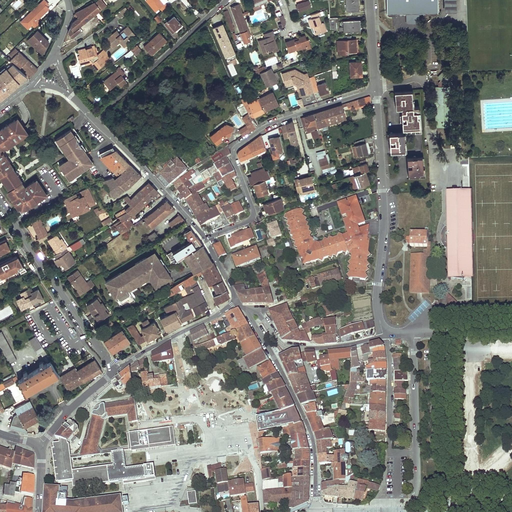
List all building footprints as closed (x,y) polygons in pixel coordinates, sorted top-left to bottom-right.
[(48,6),(49,4),(44,0),(43,0),(28,15),(38,25),(40,23),(36,19),(38,18),(39,19),(49,8),(48,6)] [(100,0),(97,0),(94,2),(100,9),(105,5),(100,0)] [(145,0),(155,12),(159,8),(162,11),(167,6),(165,3),(163,4),(159,0),(145,0)] [(252,0),(255,6),(253,7),(255,10),(261,8),(260,4),(272,0),(252,0)] [(296,5),(299,11),(311,7),(308,0),(296,5)] [(345,0),(346,11),(359,10),(358,0),(345,0)] [(386,0),(387,15),(389,17),(399,16),(399,14),(405,14),(406,21),(408,23),(417,22),(418,20),(418,14),(424,13),(424,16),(435,16),(437,13),(436,0),(386,0)] [(445,0),(445,11),(455,11),(454,0),(445,0)] [(78,18),(83,23),(100,9),(94,2),(75,13),(75,14),(74,15),(77,18),(78,18)] [(231,7),(245,44),(250,42),(248,36),(250,36),(243,16),(245,15),(244,13),(242,14),(239,4),(231,7)] [(125,7),(120,11),(124,16),(129,12),(125,7)] [(224,12),(230,31),(234,30),(227,10),(224,12)] [(319,13),(310,16),(312,19),(308,21),(311,29),(313,28),(314,27),(317,35),(326,32),(323,24),(321,25),(319,17),(321,17),(319,13)] [(32,24),(33,24),(36,27),(38,25),(28,15),(24,19),(27,22),(29,21),(32,24)] [(164,24),(172,34),(175,31),(174,30),(181,24),(174,16),(164,24)] [(77,18),(76,19),(72,22),(68,31),(72,37),(81,31),(78,27),(83,23),(78,18),(77,18)] [(339,31),(360,30),(360,20),(343,21),(343,26),(343,27),(339,27),(339,31)] [(222,23),(212,28),(224,57),(235,53),(222,23)] [(127,26),(118,33),(120,34),(123,31),(131,41),(136,37),(127,26)] [(48,42),(37,31),(28,40),(39,50),(42,47),(45,49),(48,42)] [(123,47),(131,41),(123,31),(120,34),(118,36),(115,32),(105,40),(112,48),(119,42),(123,47)] [(144,47),(151,54),(166,40),(160,32),(144,47)] [(272,32),(264,35),(265,38),(258,41),(263,54),(267,53),(272,51),(271,49),(275,48),(273,42),(274,41),(272,36),(274,36),(272,32)] [(305,36),(299,38),(302,49),(310,46),(308,40),(306,40),(305,36)] [(337,36),(338,54),(343,53),(343,50),(346,50),(346,52),(347,52),(356,51),(356,41),(351,42),(351,40),(351,36),(337,36)] [(299,45),(301,49),(302,49),(299,38),(298,39),(298,40),(295,41),(294,40),(289,42),(290,44),(286,46),(288,53),(294,51),(293,50),(297,49),(296,46),(299,45)] [(78,50),(80,56),(87,54),(85,49),(92,47),(94,55),(97,55),(94,45),(86,47),(78,50)] [(135,55),(141,50),(136,45),(131,50),(133,53),(135,55)] [(99,68),(107,62),(100,52),(97,55),(94,55),(92,47),(85,49),(87,54),(80,56),(77,56),(79,63),(90,60),(92,63),(95,66),(97,65),(99,68)] [(13,58),(10,60),(10,61),(13,63),(19,69),(22,66),(27,71),(24,74),(27,77),(29,78),(32,75),(37,69),(19,52),(18,52),(15,48),(9,54),(13,58)] [(103,49),(100,52),(107,62),(111,59),(103,49)] [(124,55),(127,58),(133,53),(131,50),(124,55)] [(350,62),(350,76),(361,76),(361,71),(361,61),(350,62)] [(0,99),(0,100),(27,77),(24,74),(19,69),(13,63),(6,70),(5,69),(0,73),(0,99)] [(103,82),(109,89),(117,83),(117,82),(121,79),(119,76),(124,73),(119,67),(116,70),(117,71),(103,82)] [(253,76),(260,72),(264,70),(263,67),(258,69),(259,70),(252,73),(253,76)] [(264,70),(260,72),(266,86),(277,81),(274,76),(270,67),(264,70)] [(287,75),(282,76),(284,83),(293,81),(298,83),(300,89),(307,86),(306,82),(310,81),(308,77),(307,72),(303,73),(294,69),(286,71),(287,75)] [(436,88),(437,127),(450,126),(449,107),(452,107),(452,104),(449,104),(449,87),(445,87),(445,84),(452,76),(445,69),(438,77),(441,79),(438,83),(438,87),(436,88)] [(286,71),(280,73),(284,86),(293,83),(293,81),(284,83),(282,76),(287,75),(286,71)] [(316,85),(313,75),(308,77),(310,81),(313,91),(313,92),(318,90),(320,97),(329,94),(325,82),(316,85)] [(300,89),(298,83),(296,84),(300,95),(313,91),(310,81),(306,82),(307,86),(300,89)] [(388,130),(390,151),(406,150),(404,132),(421,131),(419,106),(414,106),(412,87),(394,89),(395,108),(400,107),(402,129),(388,130)] [(278,104),(273,92),(260,98),(257,99),(264,111),(272,107),(278,104)] [(259,96),(247,101),(248,104),(257,99),(260,98),(259,96)] [(257,114),(264,111),(257,99),(248,104),(244,105),(251,117),(257,114)] [(239,130),(243,135),(256,126),(251,117),(244,105),(242,102),(236,106),(247,125),(248,128),(246,129),(245,126),(239,130)] [(322,111),(327,124),(346,118),(344,111),(346,111),(345,108),(348,108),(347,103),(322,111)] [(317,127),(327,124),(322,111),(318,112),(314,114),(317,127)] [(307,131),(312,130),(312,129),(317,127),(314,114),(307,116),(308,118),(304,119),(303,117),(300,118),(303,127),(305,126),(307,131)] [(0,176),(1,178),(2,181),(14,173),(7,162),(8,161),(6,159),(4,159),(2,155),(0,154),(0,146),(2,145),(5,146),(9,144),(10,144),(24,134),(24,131),(25,130),(21,124),(19,120),(18,121),(14,121),(14,120),(0,128),(0,176)] [(289,138),(290,143),(297,142),(292,121),(285,124),(281,126),(284,139),(289,138)] [(216,132),(210,137),(216,145),(227,137),(229,137),(233,127),(225,124),(220,129),(218,132),(216,132)] [(74,134),(73,127),(56,138),(64,150),(66,153),(67,153),(70,156),(70,160),(66,162),(60,166),(69,180),(81,172),(85,170),(84,168),(87,166),(88,168),(93,165),(93,162),(89,156),(88,157),(86,154),(87,153),(84,149),(80,143),(78,140),(74,134)] [(90,151),(73,127),(74,134),(75,133),(79,139),(78,140),(80,143),(81,142),(85,148),(84,149),(87,153),(90,151)] [(317,130),(311,131),(314,143),(320,141),(317,130)] [(257,153),(265,149),(261,135),(252,142),(253,144),(251,145),(252,146),(253,145),(257,153)] [(278,152),(282,151),(278,136),(269,139),(272,153),(278,152)] [(355,145),(358,155),(367,153),(366,146),(364,139),(354,142),(355,145)] [(237,156),(239,161),(246,158),(257,153),(253,145),(252,146),(251,145),(253,144),(252,142),(239,151),(237,153),(237,156)] [(121,172),(129,163),(116,150),(115,149),(114,150),(112,151),(110,148),(103,151),(99,153),(101,156),(100,157),(111,168),(117,174),(121,172)] [(212,158),(216,165),(226,158),(231,155),(228,148),(212,158)] [(278,152),(272,153),(271,153),(273,160),(279,159),(278,152)] [(407,167),(408,177),(424,175),(423,154),(406,155),(407,167)] [(325,157),(319,159),(322,172),(327,171),(327,168),(330,167),(327,157),(325,157)] [(215,165),(219,172),(231,165),(229,162),(226,158),(216,165),(215,165)] [(359,165),(361,172),(365,171),(368,170),(367,166),(365,159),(359,161),(360,165),(359,165)] [(161,175),(170,185),(188,171),(190,169),(183,161),(180,163),(178,161),(175,163),(172,160),(164,168),(166,171),(161,175)] [(130,186),(141,175),(137,171),(129,163),(121,172),(122,173),(115,179),(113,176),(109,178),(102,181),(98,183),(99,185),(103,183),(107,189),(113,197),(113,198),(114,198),(125,190),(130,186)] [(219,172),(223,179),(235,173),(235,172),(233,169),(231,165),(219,172)] [(176,187),(178,190),(188,183),(189,182),(192,180),(190,178),(199,171),(197,168),(193,171),(174,185),(176,187)] [(264,168),(251,173),(252,176),(265,171),(264,168)] [(201,174),(205,180),(209,178),(211,177),(207,170),(201,174)] [(253,183),(263,180),(270,177),(269,174),(268,170),(265,171),(252,176),(248,178),(250,184),(253,183)] [(354,175),(358,187),(369,183),(368,179),(365,171),(361,172),(354,175)] [(14,173),(2,181),(4,182),(5,184),(17,177),(14,173)] [(237,177),(235,173),(223,179),(223,180),(230,192),(237,189),(232,180),(237,177)] [(161,175),(157,179),(166,189),(170,185),(161,175)] [(294,180),(297,192),(300,191),(314,188),(311,175),(294,180)] [(358,187),(354,175),(349,177),(353,189),(358,187)] [(17,177),(5,184),(7,187),(8,189),(6,191),(13,201),(15,201),(18,205),(17,207),(21,211),(43,196),(42,195),(43,192),(44,191),(38,182),(36,183),(34,182),(33,181),(26,186),(25,187),(25,188),(22,188),(22,186),(22,185),(17,177)] [(258,195),(268,192),(263,180),(253,183),(258,195)] [(103,213),(120,204),(125,210),(127,211),(132,216),(134,219),(136,217),(134,214),(158,192),(148,182),(131,199),(127,195),(101,209),(103,213)] [(180,193),(182,195),(189,191),(192,189),(188,183),(178,190),(180,193)] [(189,191),(193,198),(197,195),(196,193),(198,192),(205,188),(201,183),(193,188),(192,189),(189,191)] [(95,203),(87,188),(76,193),(79,198),(76,199),(74,199),(72,195),(64,199),(66,203),(67,203),(70,201),(72,203),(68,205),(71,211),(75,209),(77,214),(89,208),(88,206),(95,203)] [(107,189),(104,191),(110,199),(113,197),(107,189)] [(187,201),(193,198),(189,191),(182,195),(179,198),(182,201),(186,199),(187,201)] [(470,195),(448,195),(449,228),(447,226),(445,228),(444,230),(443,231),(443,233),(442,235),(442,239),(442,241),(442,242),(443,243),(444,245),(445,246),(446,248),(447,249),(449,248),(451,283),(472,282),(472,260),(471,258),(469,258),(468,244),(466,244),(466,229),(468,229),(468,217),(469,217),(471,215),(470,194),(470,195)] [(190,206),(194,212),(204,206),(199,198),(197,195),(193,198),(187,201),(190,206)] [(268,213),(283,208),(280,198),(263,204),(266,211),(268,211),(268,213)] [(349,234),(359,230),(357,226),(365,223),(356,199),(338,205),(349,234)] [(151,228),(173,208),(166,200),(144,218),(151,228)] [(72,203),(70,201),(67,203),(66,203),(72,216),(77,214),(75,209),(71,211),(68,205),(72,203)] [(231,208),(235,215),(237,214),(238,215),(243,212),(239,204),(231,208)] [(212,207),(208,209),(206,205),(204,206),(194,212),(195,215),(197,219),(213,209),(212,207)] [(200,224),(201,226),(220,216),(219,215),(223,212),(222,211),(220,207),(219,205),(213,209),(197,219),(200,224)] [(231,218),(235,216),(235,215),(231,208),(230,206),(222,211),(223,212),(227,220),(231,218)] [(352,281),(352,279),(360,280),(365,280),(368,278),(366,275),(366,273),(369,271),(367,268),(369,265),(367,262),(367,258),(370,255),(368,252),(369,238),(368,236),(368,227),(359,230),(349,234),(343,236),(339,234),(337,237),(333,239),(330,238),(328,240),(325,239),(323,242),(319,244),(316,242),(315,244),(313,242),(314,240),(311,238),(310,236),(312,233),(309,231),(310,228),(307,227),(308,223),(305,222),(307,219),(304,217),(303,215),(304,212),(301,210),(286,215),(284,219),(288,220),(289,222),(287,226),(290,227),(288,230),(291,232),(290,235),(293,237),(292,240),(295,241),(296,244),(294,247),(298,249),(299,248),(299,250),(298,250),(300,256),(301,256),(302,259),(301,259),(301,261),(302,260),(304,264),(308,262),(308,263),(310,263),(309,262),(312,261),(313,262),(317,260),(317,259),(318,259),(319,260),(322,262),(324,259),(328,257),(332,259),(333,256),(337,257),(338,254),(343,252),(346,254),(348,251),(349,253),(352,256),(351,261),(349,263),(350,266),(348,268),(350,271),(350,273),(347,276),(349,278),(349,281),(352,281)] [(115,223),(122,232),(133,225),(129,219),(132,216),(127,211),(124,213),(114,219),(112,220),(105,224),(107,227),(110,226),(110,227),(113,225),(115,223)] [(169,223),(173,228),(184,221),(179,214),(169,223)] [(142,222),(149,230),(151,228),(144,218),(141,220),(142,222)] [(40,238),(48,235),(40,219),(32,223),(40,238)] [(115,223),(113,225),(121,234),(122,232),(115,223)] [(272,238),(281,235),(277,223),(268,226),(272,238)] [(185,255),(202,244),(197,237),(196,237),(191,230),(185,233),(191,241),(167,257),(171,262),(178,260),(185,255)] [(156,241),(160,238),(154,231),(151,234),(156,241)] [(427,231),(410,231),(410,237),(406,237),(406,242),(409,244),(410,244),(410,246),(427,247),(428,242),(427,231)] [(250,240),(255,239),(252,232),(248,233),(247,232),(240,234),(243,243),(249,241),(250,240)] [(52,243),(58,253),(66,248),(67,247),(61,238),(60,239),(57,233),(49,239),(52,243)] [(148,236),(153,243),(156,241),(151,234),(148,236)] [(235,246),(243,243),(240,234),(232,237),(233,239),(229,240),(231,248),(235,246)] [(274,238),(267,240),(269,246),(276,244),(274,238)] [(0,254),(10,249),(7,243),(5,239),(0,241),(0,254)] [(220,258),(227,255),(220,243),(214,246),(220,258)] [(211,262),(212,262),(209,255),(206,257),(202,250),(205,249),(202,244),(185,255),(187,259),(186,260),(187,263),(186,264),(188,268),(192,266),(196,272),(198,271),(211,262)] [(57,254),(59,257),(57,259),(55,260),(57,264),(58,266),(62,264),(66,269),(75,262),(68,252),(66,248),(58,253),(57,254)] [(237,268),(261,259),(257,248),(233,257),(235,262),(237,268)] [(424,254),(412,254),(411,261),(411,293),(429,293),(430,250),(427,250),(424,250),(424,254)] [(0,262),(0,283),(26,271),(21,263),(16,256),(10,259),(10,260),(8,262),(7,261),(6,259),(0,262)] [(135,300),(130,292),(128,293),(127,291),(130,288),(130,287),(131,286),(132,287),(145,279),(150,276),(152,280),(166,271),(158,259),(154,262),(154,261),(152,258),(148,261),(146,257),(135,264),(136,267),(123,275),(121,272),(117,275),(118,276),(114,279),(113,278),(106,282),(117,300),(119,299),(121,303),(126,300),(128,304),(135,300)] [(215,266),(212,262),(211,262),(198,271),(200,274),(202,272),(205,278),(209,276),(207,274),(216,269),(215,266)] [(121,272),(123,275),(136,267),(135,264),(121,272)] [(209,286),(222,281),(218,273),(216,269),(207,274),(209,276),(210,278),(209,279),(211,282),(208,284),(209,286)] [(83,291),(84,292),(94,285),(90,280),(86,283),(77,270),(68,276),(80,293),(83,291)] [(338,270),(330,272),(333,282),(342,279),(338,270)] [(158,289),(172,280),(166,271),(152,280),(158,289)] [(312,289),(333,282),(330,272),(305,280),(306,283),(310,282),(312,289)] [(265,273),(257,277),(259,281),(264,290),(268,304),(274,304),(265,273)] [(165,291),(169,297),(185,287),(195,281),(193,278),(194,277),(195,277),(193,274),(184,280),(165,291)] [(195,281),(185,287),(189,294),(198,289),(196,285),(198,284),(196,281),(195,281)] [(214,287),(217,293),(226,289),(224,285),(222,281),(209,286),(210,288),(214,287)] [(37,301),(43,298),(38,289),(33,291),(31,287),(26,290),(32,303),(37,301)] [(189,294),(180,298),(183,304),(187,302),(202,295),(199,288),(198,289),(189,294)] [(243,305),(255,305),(253,292),(244,293),(243,288),(235,290),(239,298),(243,305)] [(213,295),(216,303),(229,297),(227,293),(226,289),(217,293),(213,295)] [(27,306),(32,303),(26,290),(20,293),(22,297),(17,299),(21,308),(27,306)] [(264,290),(253,292),(255,305),(262,305),(268,304),(264,290)] [(448,303),(458,303),(448,294),(448,303)] [(202,295),(187,302),(190,308),(192,307),(204,301),(205,301),(202,295)] [(160,319),(162,323),(183,312),(185,311),(179,299),(164,307),(168,314),(160,319)] [(93,319),(96,323),(105,316),(102,311),(103,310),(99,304),(97,305),(94,300),(84,307),(87,310),(90,315),(93,319)] [(192,307),(196,314),(208,308),(204,301),(192,307)] [(446,313),(437,302),(434,304),(438,309),(443,315),(446,313)] [(323,306),(327,316),(333,314),(330,304),(323,306)] [(277,327),(293,321),(289,311),(287,305),(269,311),(273,320),(277,327)] [(183,312),(186,319),(189,318),(193,316),(189,309),(185,311),(183,312)] [(226,316),(235,333),(249,327),(247,323),(238,309),(226,316)] [(349,309),(343,310),(345,317),(351,315),(349,309)] [(162,323),(166,330),(174,325),(180,322),(186,319),(183,312),(162,323)] [(462,320),(462,312),(456,312),(456,316),(452,316),(452,318),(450,318),(450,321),(462,320)] [(212,326),(222,321),(220,318),(210,323),(212,326)] [(319,319),(307,323),(309,330),(322,326),(320,322),(319,319)] [(335,319),(324,321),(325,325),(325,327),(327,334),(332,334),(332,336),(336,336),(335,319)] [(373,320),(340,330),(341,338),(360,332),(374,328),(373,320)] [(293,321),(277,327),(282,339),(298,330),(293,321)] [(154,336),(160,333),(154,322),(141,329),(144,334),(147,340),(151,338),(151,336),(154,334),(154,336)] [(307,323),(301,325),(304,332),(305,332),(306,334),(310,332),(309,330),(307,323)] [(127,327),(139,345),(144,342),(141,336),(134,324),(127,327)] [(193,341),(208,334),(204,326),(200,327),(190,332),(193,341)] [(237,336),(241,344),(255,338),(249,327),(235,333),(232,334),(234,338),(237,336)] [(120,348),(130,341),(122,330),(108,339),(104,331),(102,333),(99,329),(96,330),(104,342),(113,353),(120,348)] [(294,341),(304,342),(300,334),(298,330),(282,339),(282,340),(294,341)] [(0,345),(4,354),(9,363),(17,359),(2,331),(0,331),(0,345)] [(304,342),(309,343),(306,334),(305,332),(304,332),(300,334),(304,342)] [(217,339),(219,345),(223,346),(228,344),(227,344),(235,341),(235,340),(234,338),(232,334),(217,339)] [(331,344),(337,344),(336,336),(332,336),(332,334),(327,334),(323,335),(325,344),(331,344)] [(322,344),(325,344),(323,335),(313,336),(313,340),(317,344),(322,344)] [(42,347),(36,336),(29,340),(35,351),(42,347)] [(241,344),(244,350),(259,344),(257,340),(255,338),(241,344)] [(206,343),(208,349),(216,346),(214,340),(210,342),(206,343)] [(370,345),(371,351),(374,350),(384,348),(384,347),(380,342),(376,343),(370,345)] [(154,363),(173,360),(170,343),(162,348),(152,354),(154,363)] [(244,350),(247,357),(262,349),(260,346),(259,344),(244,350)] [(370,345),(362,347),(363,355),(364,355),(365,357),(368,356),(368,361),(369,361),(369,357),(371,355),(371,354),(371,351),(370,345)] [(247,357),(243,359),(248,369),(249,369),(268,359),(262,349),(247,357)] [(336,371),(339,370),(339,360),(352,359),(351,350),(339,351),(328,352),(332,371),(336,371)] [(285,368),(289,377),(296,376),(294,370),(297,370),(295,365),(303,363),(303,362),(301,354),(300,351),(293,352),(283,356),(280,358),(283,365),(285,364),(287,367),(285,368)] [(305,351),(305,353),(307,362),(307,363),(317,361),(315,351),(311,351),(307,351),(305,351)] [(374,354),(374,361),(386,360),(386,358),(385,353),(384,353),(384,352),(379,352),(379,353),(374,354)] [(363,355),(358,356),(358,358),(352,359),(351,365),(360,364),(360,362),(363,361),(363,363),(364,363),(363,361),(363,355)] [(321,367),(330,365),(329,357),(323,358),(323,360),(320,360),(317,361),(318,368),(321,367)] [(141,370),(148,370),(146,358),(139,362),(134,366),(131,368),(131,372),(141,370)] [(88,378),(102,370),(95,359),(94,360),(77,370),(83,381),(88,378)] [(243,359),(238,362),(240,368),(238,370),(240,374),(249,370),(249,369),(248,369),(243,359)] [(58,374),(56,370),(51,361),(44,365),(43,362),(39,364),(41,367),(28,374),(26,371),(23,373),(25,376),(18,380),(21,384),(26,393),(46,382),(58,374)] [(351,365),(351,370),(356,369),(364,368),(364,363),(363,363),(363,361),(360,362),(360,364),(351,365)] [(259,369),(264,380),(277,374),(274,369),(270,363),(259,369)] [(394,364),(395,371),(403,371),(403,368),(401,368),(401,363),(394,364)] [(365,370),(365,372),(368,372),(386,371),(386,369),(386,364),(372,365),(372,366),(370,367),(368,367),(368,370),(365,370)] [(75,386),(83,381),(77,370),(75,368),(60,377),(68,390),(75,386)] [(121,393),(133,383),(131,372),(131,368),(120,377),(119,377),(116,379),(116,380),(119,383),(114,387),(118,392),(121,393)] [(293,386),(295,390),(309,387),(305,375),(305,374),(304,368),(297,370),(294,370),(296,376),(289,377),(293,386)] [(368,372),(368,382),(370,382),(372,382),(386,381),(386,380),(385,376),(385,373),(387,373),(386,371),(368,372)] [(406,381),(408,381),(408,371),(404,371),(403,371),(395,371),(395,375),(395,381),(396,381),(405,381),(406,381)] [(15,375),(14,373),(2,379),(3,381),(11,377),(15,375)] [(141,374),(144,390),(168,386),(166,375),(149,377),(148,373),(141,374)] [(351,373),(350,383),(356,383),(358,382),(360,382),(360,373),(356,373),(351,373)] [(264,380),(267,386),(281,380),(279,377),(277,374),(264,380)] [(3,381),(0,382),(0,389),(14,382),(11,377),(3,381)] [(272,393),(272,394),(286,389),(283,384),(281,380),(267,386),(270,394),(272,393)] [(345,396),(355,395),(355,390),(359,390),(359,387),(362,387),(362,384),(358,384),(356,384),(356,383),(350,383),(350,386),(349,385),(345,396)] [(11,387),(15,398),(19,396),(16,385),(11,387)] [(313,392),(317,391),(315,385),(309,387),(295,390),(296,394),(297,396),(311,392),(313,392)] [(281,412),(295,407),(288,394),(286,389),(272,394),(281,412)] [(315,403),(317,403),(314,395),(312,395),(311,392),(297,396),(299,399),(300,398),(301,399),(299,400),(302,406),(309,404),(315,403)] [(370,406),(386,407),(386,401),(386,394),(371,393),(370,406)] [(244,395),(214,404),(220,425),(250,416),(244,395)] [(345,396),(342,403),(346,404),(348,404),(349,398),(354,398),(355,395),(345,396)] [(129,400),(129,401),(105,404),(104,404),(102,404),(99,405),(97,406),(95,407),(94,409),(93,411),(92,413),(92,415),(92,416),(87,440),(85,440),(84,440),(83,442),(80,457),(101,455),(100,452),(111,451),(111,449),(100,451),(98,448),(104,420),(107,417),(128,414),(128,422),(138,421),(134,398),(131,398),(130,399),(129,400)] [(29,400),(14,408),(17,414),(14,416),(9,427),(28,432),(25,428),(24,427),(39,419),(29,400)] [(307,414),(318,414),(316,405),(310,406),(303,408),(306,412),(307,414)] [(295,407),(281,412),(282,414),(278,416),(277,414),(271,415),(257,418),(258,424),(259,433),(264,432),(283,428),(294,425),(295,426),(302,424),(295,407)] [(370,421),(386,422),(386,418),(386,413),(370,412),(370,416),(370,421)] [(312,425),(315,434),(324,431),(321,422),(320,418),(323,417),(322,413),(320,413),(318,414),(307,414),(312,425)] [(367,427),(367,430),(385,432),(386,422),(370,421),(370,427),(367,427)] [(67,440),(68,440),(79,431),(78,426),(74,423),(70,427),(66,423),(65,423),(55,436),(58,437),(67,440)] [(304,430),(302,424),(295,426),(294,425),(283,428),(285,437),(292,437),(305,435),(304,430)] [(176,446),(174,428),(130,434),(132,452),(146,450),(176,446)] [(316,438),(317,442),(331,440),(333,439),(329,429),(324,431),(315,434),(316,438)] [(260,449),(260,454),(296,451),(309,450),(307,440),(305,435),(292,437),(285,437),(262,439),(259,440),(260,440),(260,445),(259,445),(261,445),(261,448),(259,448),(259,449),(260,449)] [(54,448),(52,448),(57,482),(73,479),(72,472),(71,459),(76,458),(75,453),(70,454),(69,444),(68,444),(67,440),(58,437),(59,442),(53,443),(54,448)] [(318,448),(318,450),(327,449),(332,449),(331,444),(331,440),(317,442),(318,448)] [(13,464),(33,469),(33,464),(34,455),(15,448),(14,454),(12,464),(13,464)] [(114,483),(123,482),(127,470),(124,451),(120,451),(119,448),(111,449),(111,451),(100,452),(101,455),(104,483),(110,482),(110,483),(114,483)] [(12,464),(14,454),(11,453),(12,451),(11,450),(9,450),(8,450),(8,451),(7,452),(0,449),(0,467),(2,468),(3,467),(11,470),(11,467),(12,464)] [(288,461),(289,462),(290,462),(295,462),(310,462),(310,456),(309,450),(296,451),(296,460),(288,461)] [(345,450),(335,452),(335,457),(335,464),(332,464),(332,474),(335,474),(335,482),(344,481),(344,478),(347,478),(349,473),(351,474),(351,476),(354,474),(353,470),(350,470),(344,472),(344,466),(346,466),(345,455),(345,450)] [(95,469),(98,483),(104,483),(101,455),(80,457),(76,458),(71,459),(72,472),(95,469)] [(319,459),(320,465),(327,464),(332,464),(335,464),(335,457),(328,457),(328,455),(319,455),(319,459)] [(155,466),(157,478),(167,476),(165,464),(155,466)] [(219,493),(230,491),(228,478),(227,470),(221,470),(220,464),(211,466),(212,469),(216,469),(216,473),(218,484),(219,493)] [(148,467),(127,470),(123,482),(124,485),(156,480),(156,477),(154,466),(148,467)] [(263,480),(271,479),(269,468),(262,470),(263,480)] [(294,477),(310,477),(310,472),(310,468),(295,468),(294,468),(294,474),(294,477)] [(95,469),(72,472),(73,479),(74,486),(78,486),(98,483),(95,469)] [(32,496),(33,477),(23,475),(23,477),(17,476),(16,484),(14,492),(21,493),(21,494),(32,496)] [(288,502),(289,511),(301,506),(308,502),(310,477),(294,477),(291,477),(291,475),(284,476),(283,476),(279,477),(279,484),(284,484),(285,489),(277,489),(276,488),(266,489),(267,490),(263,491),(264,505),(264,507),(270,507),(270,504),(288,502)] [(339,490),(338,497),(345,498),(347,498),(354,499),(358,486),(362,486),(363,481),(358,480),(357,484),(350,482),(349,482),(349,486),(348,488),(348,492),(339,490)] [(245,485),(245,481),(229,483),(231,496),(247,494),(246,493),(245,485)] [(346,481),(344,481),(335,482),(334,482),(322,484),(322,488),(323,492),(328,492),(328,489),(333,488),(339,487),(340,487),(339,484),(342,483),(343,484),(345,484),(346,481)] [(359,500),(363,501),(366,488),(367,485),(369,485),(368,488),(379,491),(379,490),(381,486),(370,483),(370,482),(363,481),(362,486),(358,486),(354,499),(359,500)] [(14,492),(16,484),(9,483),(9,486),(4,485),(3,495),(14,497),(14,494),(14,492)] [(246,488),(246,493),(254,491),(253,484),(245,485),(246,488)] [(45,486),(43,511),(123,511),(122,506),(122,504),(121,496),(103,499),(99,499),(74,502),(67,502),(68,495),(60,495),(60,487),(45,486)] [(336,497),(338,497),(339,490),(348,492),(348,488),(344,488),(340,487),(339,487),(333,488),(333,497),(336,497)] [(323,492),(323,496),(331,497),(333,497),(333,488),(328,489),(328,492),(323,492)] [(195,492),(187,493),(189,505),(197,504),(195,492)] [(31,511),(32,511),(32,500),(24,498),(22,507),(24,507),(23,511),(31,511)] [(233,511),(233,510),(232,510),(230,499),(226,500),(227,511),(230,511),(221,511),(222,511),(221,511),(221,510),(218,511),(233,511)]
